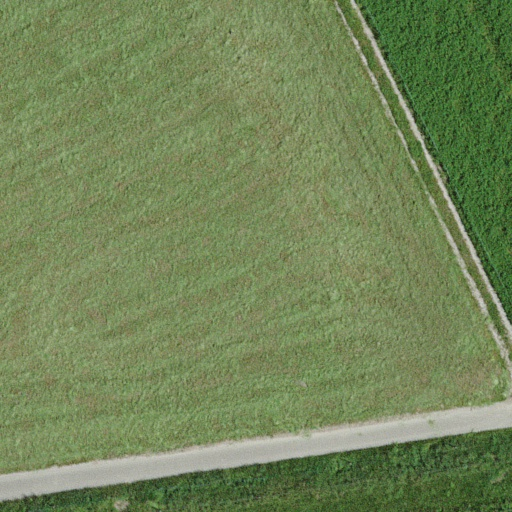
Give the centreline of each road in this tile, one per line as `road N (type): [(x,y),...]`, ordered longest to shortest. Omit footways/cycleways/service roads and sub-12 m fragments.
road 1 (track): [(511,413),(0,484)]
road 2 (track): [(344,0),(511,348)]
